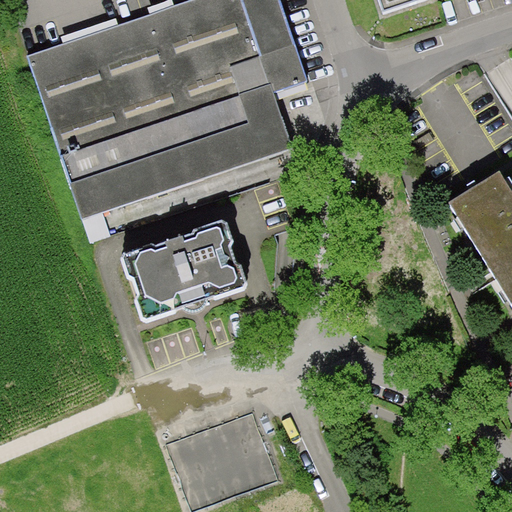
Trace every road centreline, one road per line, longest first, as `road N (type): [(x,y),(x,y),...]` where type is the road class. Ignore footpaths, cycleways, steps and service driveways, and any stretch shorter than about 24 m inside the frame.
road 1 (residential): [(360,85),(365,99),(337,177),(325,354),(400,377),(457,407),(511,460)]
road 2 (residential): [(360,85),(511,30)]
